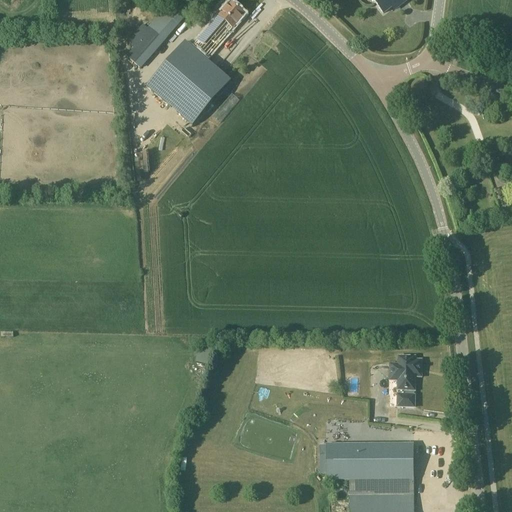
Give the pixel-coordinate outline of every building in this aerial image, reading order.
[(178,26),(195,6),(187,0),(178,0),(167,14),(163,11),(147,29),(143,25),(130,40),(138,47),(128,58),(140,69),(178,26)] [(372,0),(383,14),(397,3),(400,6),(406,1),(405,0),(373,0),(372,0)] [(245,15),(231,3),(194,46),(195,47),(207,58),(208,58),(245,15)] [(193,49),(185,42),(147,87),(193,127),(232,83),(205,60),(207,58),(195,47),(193,49)] [(232,95),(212,117),(219,122),(238,101),(232,95)] [(199,349),(195,363),(209,366),(214,347),(211,342),(201,349),(199,349)] [(422,361),(415,361),(415,358),(398,358),(398,366),(391,366),(391,382),(399,382),(398,391),(406,391),(413,392),(415,392),(415,378),(421,378),(422,361)] [(413,446),(326,446),(326,481),(350,481),(414,481),(413,446)] [(414,511),(414,497),(414,481),(350,481),(350,497),(349,511),(414,511)]
